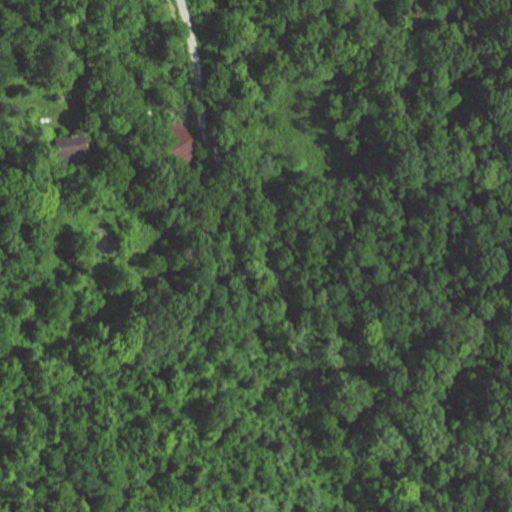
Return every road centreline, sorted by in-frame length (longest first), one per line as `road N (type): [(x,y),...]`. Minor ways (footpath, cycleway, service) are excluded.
road 1 (track): [(0,6),(196,132),(237,183),(303,319),(355,373),(444,511)]
road 2 (track): [(175,0),(192,67),(196,132)]
